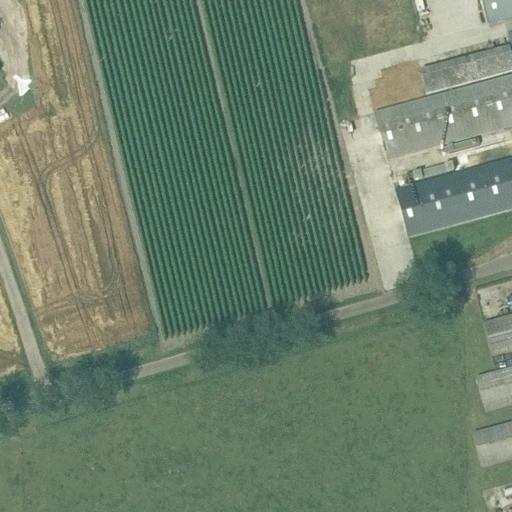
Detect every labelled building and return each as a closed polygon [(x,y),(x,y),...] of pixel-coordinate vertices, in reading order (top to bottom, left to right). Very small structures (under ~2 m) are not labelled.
[(511,0),(481,0),(488,25),(511,17),(511,0)] [(426,95),(511,71),(511,60),(509,49),(420,73),(426,95)] [(511,77),(375,115),(387,161),(511,127),(511,77)] [(511,160),(396,192),(408,238),(511,210),(511,160)] [(511,317),(484,325),(493,357),(511,351),(511,317)] [(511,370),(476,380),(485,412),(511,404),(511,370)] [(511,425),(473,436),(482,467),(511,458),(511,425)]
